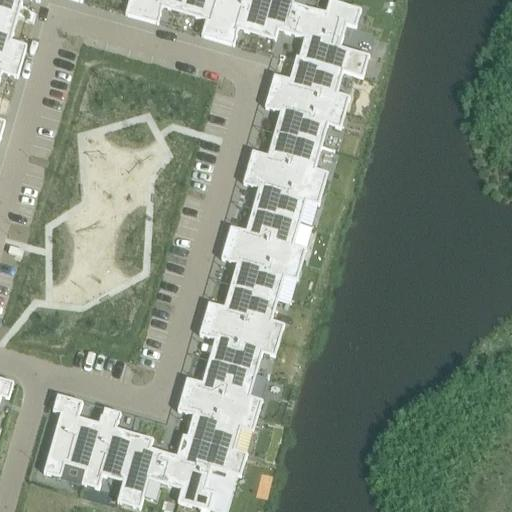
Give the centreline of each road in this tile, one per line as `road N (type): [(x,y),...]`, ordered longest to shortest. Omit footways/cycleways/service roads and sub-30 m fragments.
road 1 (residential): [(0,199),(57,25),(74,23),(229,69),(242,80),(246,92),(163,381),(152,397),(134,397)]
road 2 (residential): [(3,511),(45,372)]
